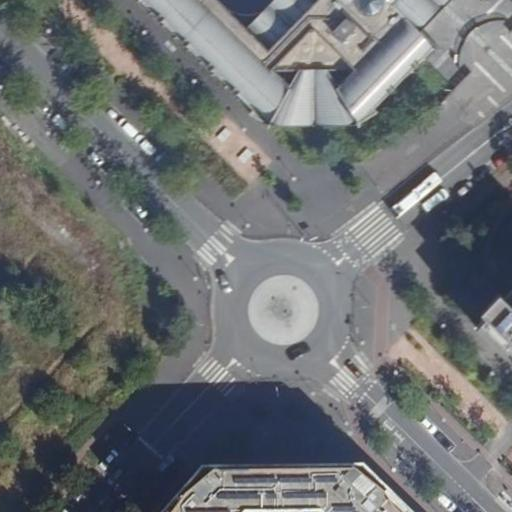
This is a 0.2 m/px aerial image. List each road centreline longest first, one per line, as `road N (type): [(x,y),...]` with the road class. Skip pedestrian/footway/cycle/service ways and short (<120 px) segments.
road 1 (tertiary): [(244,274),(0,32)]
road 2 (tertiary): [(511,125),(321,273)]
road 3 (residential): [(323,348),(490,511)]
road 4 (tertiary): [(242,348),(99,511)]
